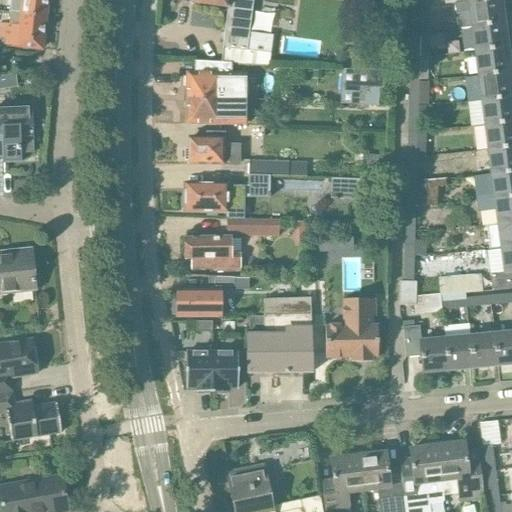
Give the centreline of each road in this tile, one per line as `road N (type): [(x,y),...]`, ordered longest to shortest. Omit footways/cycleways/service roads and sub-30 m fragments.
road 1 (residential): [(201,511),(186,435),(198,429),(511,400)]
road 2 (residential): [(104,510),(61,224)]
road 3 (tertiary): [(164,511),(121,230)]
road 4 (tertiary): [(121,230),(123,0)]
road 5 (residential): [(61,224),(78,0)]
